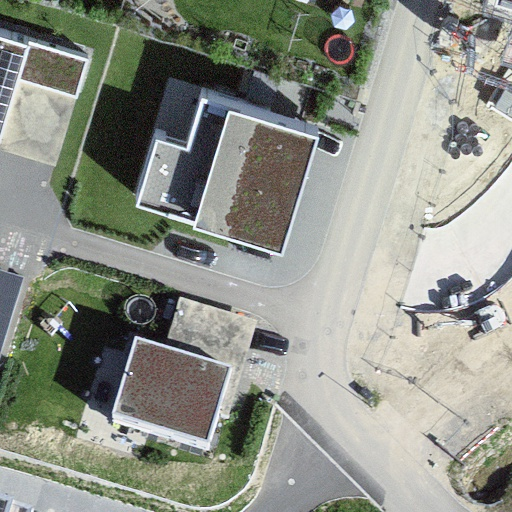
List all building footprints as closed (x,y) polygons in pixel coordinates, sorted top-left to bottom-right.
[(0,24),(0,131),(0,132),(18,74),(78,92),(90,52),(0,24)] [(202,87),(187,134),(166,203),(282,240),(317,121),(202,87)] [(0,360),(25,279),(0,271),(0,336),(1,337),(0,340),(0,360)] [(168,336),(164,353),(231,373),(219,413),(236,418),(261,323),(179,301),(178,302),(168,299),(163,318),(160,318),(156,333),(168,336)] [(135,344),(132,355),(113,416),(112,421),(115,421),(151,432),(208,450),(219,413),(231,373),(164,353),(135,344)] [(113,416),(132,355),(101,347),(85,408),(113,416)] [(143,460),(151,432),(115,421),(107,450),(143,460)]
